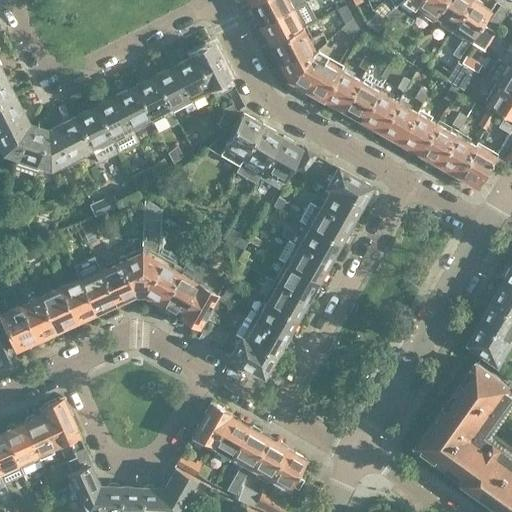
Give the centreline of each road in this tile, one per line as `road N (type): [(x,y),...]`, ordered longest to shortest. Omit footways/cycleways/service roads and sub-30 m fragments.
road 1 (residential): [(407,182),(258,96),(212,4)]
road 2 (residential): [(13,0),(44,73),(63,78),(212,4)]
road 3 (residential): [(277,412),(407,182)]
road 4 (residential): [(354,454),(488,229)]
road 5 (residential): [(64,367),(117,467),(150,469),(207,373)]
road 6 (residential): [(64,367),(138,333),(207,373)]
